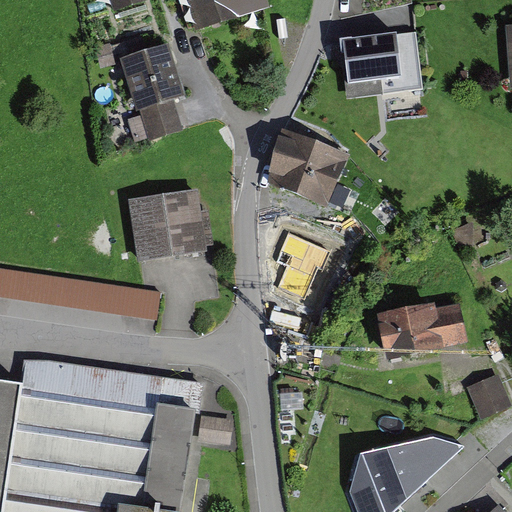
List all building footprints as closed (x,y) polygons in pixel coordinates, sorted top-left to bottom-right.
[(152,4),(150,0),(114,0),(118,13),(152,4)] [(183,0),(193,29),(235,16),(229,0),(183,0)] [(229,0),(235,16),(265,6),(262,0),(229,0)] [(353,40),(343,41),(345,56),(346,55),(352,98),(427,89),(420,34),(353,42),(353,40)] [(147,36),(127,42),(130,54),(150,48),(147,36)] [(171,46),(123,60),(138,110),(143,109),(176,99),(186,96),(171,46)] [(153,141),(185,132),(176,99),(143,109),(146,117),(152,139),(153,141)] [(146,117),(132,122),(138,143),(152,139),(146,117)] [(353,157),(286,131),(272,183),(292,196),(289,202),(306,209),(309,203),(332,210),(353,157)] [(201,193),(133,203),(142,262),(210,252),(201,193)] [(166,294),(0,267),(0,297),(161,323),(166,294)] [(438,306),(382,316),(384,326),(379,327),(384,354),(389,353),(390,360),(470,345),(463,306),(439,311),(438,306)] [(0,379),(0,511),(185,511),(205,382),(67,362),(29,367),(26,383),(0,379)] [(511,395),(504,377),(474,390),(486,419),(511,408),(511,395)] [(238,422),(207,417),(203,439),(234,444),(238,422)] [(351,496),(357,511),(401,511),(469,450),(439,439),(362,455),(351,496)]
